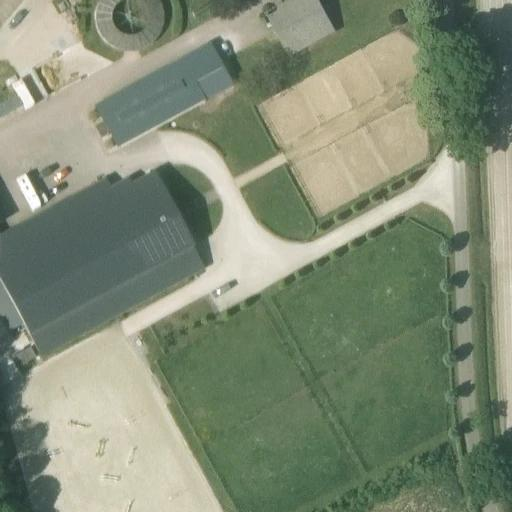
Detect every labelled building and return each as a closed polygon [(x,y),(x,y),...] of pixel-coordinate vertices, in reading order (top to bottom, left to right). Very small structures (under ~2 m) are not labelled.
[(0,0),(0,31),(26,0),(0,0)] [(98,0),(101,49),(161,46),(158,0),(98,0)] [(309,22),(297,0),(292,0),(265,15),(266,17),(268,16),(290,56),(334,32),(324,13),(309,22)] [(182,60),(95,107),(118,149),(205,102),(182,60)] [(228,74),(220,78),(227,91),(234,86),(228,74)] [(0,281),(41,357),(122,313),(203,268),(151,173),(0,255),(0,254),(0,281)]
